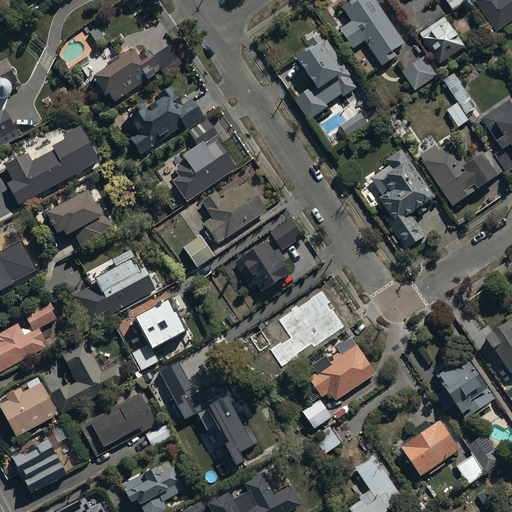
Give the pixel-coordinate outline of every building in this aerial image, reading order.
[(341,34),(353,54),(365,45),(383,72),(398,61),(395,57),(407,49),(373,0),(355,0),(353,1),(355,4),(343,12),(353,26),(341,34)] [(511,0),(478,0),(474,3),(497,35),(511,24),(511,0)] [(428,49),(440,67),(466,51),(464,48),(466,47),(452,24),(449,26),(445,21),(427,32),(426,30),(419,34),(426,45),(424,46),(426,50),(428,49)] [(314,90),(295,103),(309,124),(328,112),(326,110),(343,99),(344,101),(357,92),(351,82),(352,81),(328,44),(326,45),(321,38),(307,47),(311,52),(296,61),(300,67),(299,68),(304,75),(301,77),(307,87),(311,85),(314,90)] [(106,100),(111,96),(116,104),(179,61),(170,47),(142,66),(134,54),(93,82),(106,100)] [(436,74),(422,55),(402,70),(415,89),(436,74)] [(0,149),(19,139),(0,102),(0,98),(23,86),(9,61),(0,65),(0,149)] [(475,107),(453,73),(443,80),(465,114),(475,107)] [(204,119),(201,115),(191,101),(183,106),(171,88),(158,97),(161,102),(147,111),(143,105),(126,117),(139,136),(131,142),(141,156),(184,127),(186,131),(204,119)] [(502,148),(494,154),(507,172),(511,168),(511,104),(509,100),(482,118),(502,148)] [(466,120),(454,103),(445,110),(457,127),(466,120)] [(360,113),(341,125),(347,135),(366,123),(360,113)] [(176,168),(179,172),(176,174),(180,180),(173,184),(186,204),(205,191),(236,170),(219,146),(223,144),(208,121),(189,134),(199,148),(183,159),(185,162),(176,168)] [(53,148),(54,151),(33,163),(28,155),(5,168),(13,183),(7,186),(19,207),(100,163),(88,142),(85,135),(81,128),(64,137),(66,141),(53,148)] [(424,164),(423,165),(453,211),(477,195),(479,197),(500,183),(484,160),(468,171),(452,146),(442,153),(438,147),(420,158),(424,164)] [(387,223),(408,253),(427,240),(413,221),(437,204),(402,153),(387,164),(391,170),(372,184),(384,202),(380,205),(391,220),(387,223)] [(207,212),(212,219),(204,225),(219,245),(266,214),(252,193),(247,185),(222,202),(216,194),(202,204),(207,212)] [(115,231),(100,203),(95,206),(89,194),(47,217),(58,237),(64,233),(67,239),(75,235),(82,249),(115,231)] [(272,234),(284,252),(304,238),(292,220),(272,234)] [(183,248),(197,269),(215,257),(200,236),(183,248)] [(269,241),(237,262),(253,286),(256,284),(264,296),(293,277),(285,265),(269,241)] [(0,292),(9,288),(34,274),(21,249),(0,260),(0,292)] [(141,275),(134,263),(137,261),(132,252),(112,263),(117,272),(70,298),(86,328),(151,293),(156,290),(146,272),(141,275)] [(342,324),(323,296),(311,304),(308,300),(294,310),(297,314),(284,323),(294,339),(284,346),(292,358),(342,324)] [(240,297),(224,308),(231,317),(225,321),(230,329),(252,314),(240,297)] [(159,363),(154,353),(189,335),(170,300),(135,319),(150,345),(130,356),(140,373),(159,363)] [(0,376),(46,352),(42,346),(44,345),(38,332),(55,323),(51,316),(54,315),(48,303),(22,315),(29,329),(20,333),(18,328),(0,336),(0,376)] [(494,352),(495,351),(511,375),(511,374),(511,325),(510,322),(506,325),(504,323),(497,328),(498,330),(485,339),(494,352)] [(89,404),(113,391),(129,382),(119,364),(103,373),(87,344),(63,357),(78,384),(52,399),(62,418),(89,404)] [(355,344),(315,371),(307,376),(324,400),(331,395),(337,403),(377,376),(355,344)] [(479,382),(467,363),(454,371),(450,364),(434,374),(443,389),(434,394),(443,409),(453,402),(463,418),(473,412),(473,413),(487,405),(486,403),(493,399),(489,392),(482,396),(474,384),(479,382)] [(216,381),(194,393),(178,364),(160,374),(187,423),(205,413),(232,463),(237,472),(245,467),(241,459),(254,451),(253,449),(259,445),(253,433),(246,436),(216,381)] [(0,408),(17,439),(59,416),(42,385),(25,395),(23,390),(7,399),(10,403),(0,408)] [(81,428),(97,457),(157,425),(141,396),(81,428)] [(332,420),(321,403),(304,415),(315,432),(332,420)] [(166,423),(145,434),(151,446),(172,435),(166,423)] [(403,450),(423,480),(461,454),(441,424),(403,450)] [(331,427),(313,440),(325,458),(344,445),(331,427)] [(501,463),(483,434),(466,446),(471,454),(458,462),(459,464),(456,466),(468,484),(501,463)] [(11,460),(32,497),(67,478),(47,440),(11,460)] [(397,511),(407,506),(374,457),(356,469),(374,496),(350,511),(397,511)] [(142,472),(146,479),(123,490),(130,504),(138,501),(143,511),(162,511),(168,509),(163,500),(184,490),(171,466),(159,472),(155,466),(142,472)] [(278,511),(282,510),(299,501),(288,482),(271,491),(263,477),(260,470),(242,480),(246,486),(230,495),(225,485),(204,497),(209,506),(204,509),(199,500),(177,511),(278,511)] [(511,474),(502,482),(511,495),(511,474)] [(493,501),(486,490),(478,495),(484,506),(493,501)] [(103,511),(101,506),(92,511),(85,499),(61,511),(103,511)]
